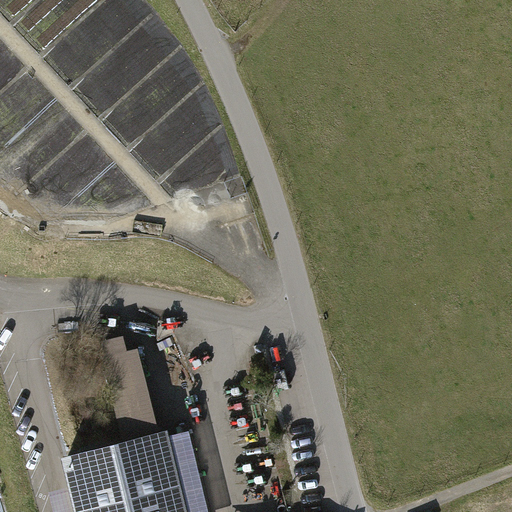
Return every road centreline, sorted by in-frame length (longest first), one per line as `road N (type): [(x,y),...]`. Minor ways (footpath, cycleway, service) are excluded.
road 1 (tertiary): [(354,511),(285,242),(221,69),(186,0)]
road 2 (unknown): [(67,511),(0,289)]
